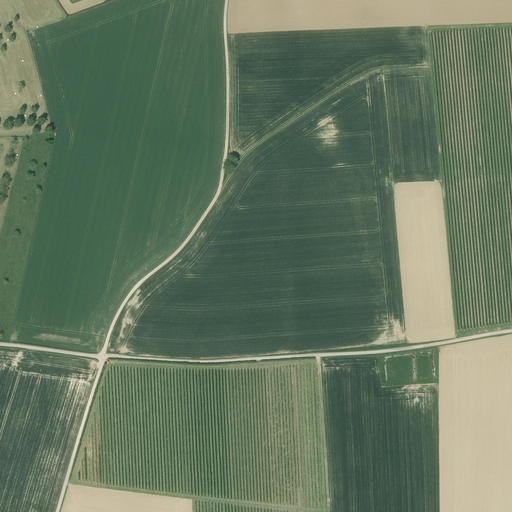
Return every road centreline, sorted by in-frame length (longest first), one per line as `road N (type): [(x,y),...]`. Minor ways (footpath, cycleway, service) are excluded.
road 1 (unclassified): [(102,356),(224,361),(374,352),(511,330)]
road 2 (track): [(226,0),(219,189),(185,242),(126,299),(102,356)]
road 3 (track): [(56,511),(102,356)]
road 4 (track): [(317,355),(326,511)]
